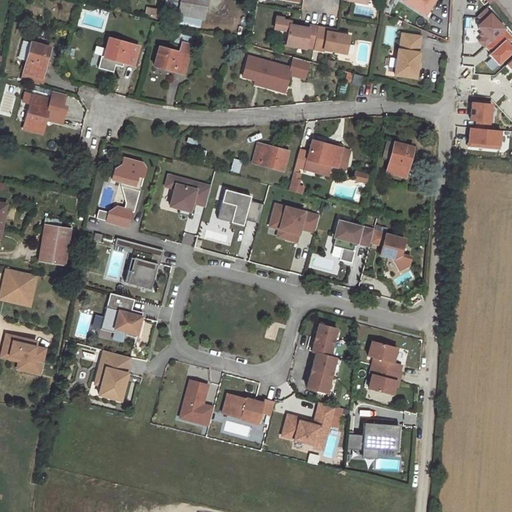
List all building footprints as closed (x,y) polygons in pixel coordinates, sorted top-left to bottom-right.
[(168,0),(165,20),(199,27),(201,19),(202,19),(205,0),(168,0)] [(402,0),(402,1),(425,15),(434,0),(402,0)] [(145,13),(154,15),(156,9),(146,7),(145,13)] [(477,39),(485,48),(506,26),(487,7),(478,16),(482,20),(475,27),(482,34),(477,39)] [(314,45),(317,27),(309,26),(308,29),(300,27),(290,26),(290,22),(282,21),(282,19),(275,18),(274,29),(288,32),(285,46),(305,49),(306,44),(314,45)] [(327,29),(317,27),(314,45),(313,50),(323,51),(323,50),(345,54),(349,36),(335,34),(326,32),(327,29)] [(419,36),(401,33),(399,50),(397,49),(394,74),(415,77),(416,67),(417,62),(418,52),(417,52),(419,36)] [(154,66),(183,74),(193,37),(179,34),(177,41),(181,42),(179,53),(158,48),(154,66)] [(123,63),(133,66),(138,47),(109,38),(104,57),(101,56),(97,68),(113,72),(115,66),(122,68),(123,63)] [(26,60),(31,44),(23,42),(19,58),(26,60)] [(25,72),(41,77),(49,47),(31,42),(31,44),(26,60),(23,72),(25,72)] [(266,64),(247,58),(242,78),(255,82),(261,83),(260,87),(275,91),(277,84),(286,87),(289,76),(304,80),(308,62),(269,52),(266,64)] [(39,83),(41,77),(25,72),(23,79),(39,83)] [(359,86),(362,76),(353,74),(350,84),(359,86)] [(286,87),(277,84),(275,91),(284,93),(286,87)] [(53,91),(50,101),(46,116),(51,117),(50,120),(61,123),(66,108),(62,107),(65,95),(53,91)] [(23,129),(41,134),(45,119),(46,116),(50,101),(32,96),(23,129)] [(491,104),(472,102),(470,119),(477,120),(476,127),(489,128),(491,104)] [(489,128),(476,127),(470,126),(468,146),(499,149),(500,129),(489,128)] [(341,149),(312,141),(304,168),(318,172),(320,163),(330,166),(346,170),(348,163),(338,160),(341,149)] [(253,162),(283,170),(288,152),(265,145),(265,146),(257,144),(253,162)] [(382,158),(390,160),(393,148),(386,146),(382,158)] [(393,148),(390,160),(387,172),(405,177),(412,152),(394,147),(393,148)] [(351,151),(341,149),(338,160),(348,163),(351,151)] [(137,162),(123,158),(121,165),(114,169),(111,178),(120,180),(128,183),(124,198),(125,202),(123,209),(116,207),(108,211),(107,215),(97,212),(96,218),(127,226),(131,211),(133,212),(138,195),(135,194),(137,188),(139,189),(145,168),(136,166),(137,162)] [(330,166),(320,163),(318,172),(327,175),(330,166)] [(369,176),(361,174),(359,181),(367,183),(369,176)] [(196,182),(170,175),(162,204),(176,208),(176,207),(178,202),(189,205),(204,209),(209,190),(194,186),(196,182)] [(120,180),(124,198),(128,183),(120,180)] [(289,191),(303,192),(304,183),(291,181),(289,191)] [(250,196),(224,189),(217,218),(231,222),(232,216),(244,219),(258,223),(263,204),(249,200),(250,196)] [(318,216),(275,204),(269,226),(279,229),(287,231),(285,238),(296,241),(300,228),(314,232),(318,216)] [(232,216),(231,222),(243,225),(244,219),(232,216)] [(370,242),(373,230),(338,221),(334,236),(335,237),(333,245),(342,248),(339,259),(351,263),(355,250),(353,249),(354,245),(356,246),(357,242),(369,246),(370,242)] [(44,224),(39,261),(64,265),(70,229),(44,224)] [(287,231),(279,229),(277,236),(285,238),(287,231)] [(404,239),(373,230),(370,242),(378,244),(381,242),(383,242),(382,245),(379,254),(394,258),(393,261),(399,270),(408,265),(411,257),(400,254),(404,239)] [(92,237),(85,235),(83,242),(90,244),(92,237)] [(124,240),(116,238),(114,245),(122,247),(124,240)] [(137,243),(124,240),(122,247),(132,250),(124,282),(126,282),(135,250),(137,243)] [(162,250),(137,243),(135,250),(126,282),(150,289),(156,264),(158,265),(162,250)] [(36,274),(6,268),(4,278),(7,278),(5,289),(9,290),(7,300),(23,303),(23,301),(28,298),(30,298),(36,274)] [(7,278),(4,278),(0,293),(0,298),(7,300),(9,290),(5,289),(7,278)] [(133,299),(109,293),(100,328),(113,332),(113,328),(125,332),(124,335),(135,337),(142,312),(139,311),(133,314),(130,313),(131,309),(133,299)] [(336,328),(319,324),(311,351),(316,352),(306,387),(326,393),(335,358),(329,356),(336,328)] [(36,343),(6,335),(1,353),(23,359),(25,362),(23,370),(38,374),(44,350),(35,348),(36,343)] [(396,347),(371,340),(367,356),(373,357),(369,373),(372,374),(368,388),(392,394),(396,380),(398,381),(401,373),(399,372),(401,364),(392,362),(396,347)] [(123,356),(103,350),(99,366),(105,368),(100,385),(98,394),(120,400),(127,373),(125,373),(119,371),(123,356)] [(23,359),(1,353),(0,357),(18,362),(17,369),(23,370),(25,362),(23,359)] [(129,357),(123,356),(119,371),(125,373),(129,357)] [(105,368),(99,366),(94,384),(100,385),(105,368)] [(208,425),(213,407),(202,404),(207,385),(189,380),(182,409),(192,412),(190,420),(208,425)] [(270,416),(274,402),(264,399),(263,403),(227,394),(222,414),(258,424),(260,414),(270,416)] [(319,402),(317,411),(332,415),(334,406),(319,402)] [(192,412),(182,409),(179,418),(190,420),(192,412)] [(332,415),(317,411),(314,422),(313,424),(299,421),(300,418),(287,415),(281,436),(314,445),(313,447),(322,449),(332,415)] [(363,436),(348,435),(347,450),(375,451),(375,447),(397,449),(398,426),(379,425),(374,425),(374,424),(364,424),(363,436)]
